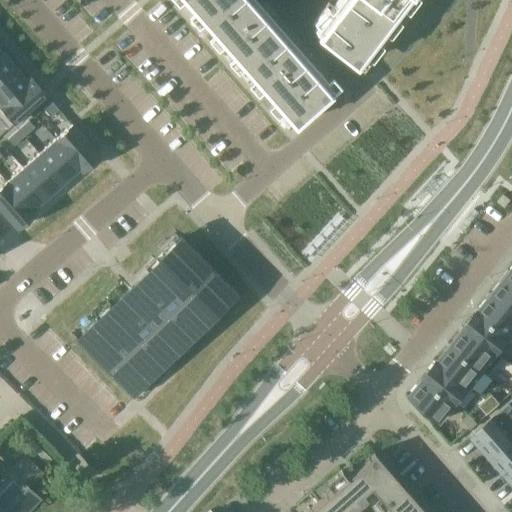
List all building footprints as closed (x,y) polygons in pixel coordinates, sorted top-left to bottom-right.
[(184,0),(295,125),(339,86),(331,76),(327,80),(315,67),(316,67),(257,0),(184,0)] [(345,0),(338,10),(328,2),(313,22),(312,23),(312,24),(311,27),(312,29),(313,31),(314,33),(355,65),(405,0),(345,0)] [(0,76),(14,64),(0,48),(0,76)] [(0,76),(0,105),(31,78),(31,77),(27,80),(14,64),(0,76)] [(0,105),(0,120),(7,129),(46,95),(31,78),(0,105)] [(51,116),(59,109),(51,100),(43,107),(51,116)] [(34,127),(28,120),(18,129),(24,136),(34,127)] [(55,139),(82,170),(99,155),(72,124),(55,139)] [(7,139),(13,145),(24,136),(18,129),(7,139)] [(63,181),(79,168),(81,170),(82,170),(55,139),(39,153),(63,181)] [(22,167),(47,195),(63,181),(39,153),(22,167)] [(6,181),(34,213),(34,212),(32,209),(47,195),(22,167),(6,181)] [(34,213),(6,181),(0,186),(0,208),(17,228),(34,213)] [(134,395),(132,393),(234,290),(181,237),(133,286),(79,340),(76,337),(75,338),(133,397),(134,395)] [(511,281),(506,277),(493,294),(511,309),(511,281)] [(511,333),(511,309),(493,294),(479,311),(510,336),(511,333)] [(479,311),(478,310),(464,327),(465,328),(496,353),(497,353),(511,336),(510,336),(479,311)] [(496,353),(465,328),(451,344),(483,370),(496,353)] [(483,370),(451,344),(438,361),(469,386),(483,370)] [(438,361),(437,361),(423,378),(424,378),(455,403),(456,404),(470,387),(469,386),(438,361)] [(455,403),(424,378),(410,395),(441,421),(455,403)] [(500,403),(492,394),(486,400),(494,409),(500,403)] [(486,400),(479,405),(487,414),(494,409),(486,400)] [(511,405),(509,403),(470,437),(477,445),(482,441),(494,455),(511,439),(511,405)] [(469,414),(463,420),(471,429),(477,423),(469,414)] [(511,439),(494,455),(507,470),(503,474),(509,481),(511,478),(511,439)] [(314,506),(319,511),(351,511),(366,500),(376,511),(425,511),(403,486),(374,453),(346,477),(314,506)] [(27,485),(40,471),(23,455),(6,472),(10,476),(0,486),(0,511),(24,511),(39,497),(27,485)]
